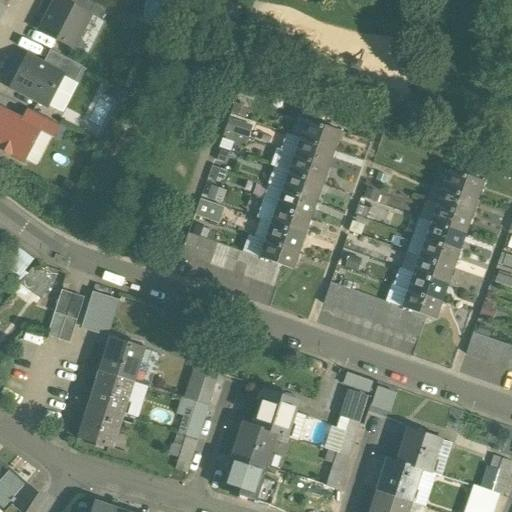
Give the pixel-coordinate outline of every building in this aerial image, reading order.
[(68,4),(59,0),(56,0),(40,32),(72,49),(89,15),(68,4)] [(105,10),(86,0),(69,0),(68,4),(89,15),(100,20),(105,10)] [(82,68),(50,51),(42,66),(62,76),(62,77),(74,83),(82,68)] [(42,66),(26,58),(11,87),(47,106),(62,77),(62,76),(42,66)] [(59,126),(27,109),(21,122),(39,131),(38,132),(52,139),(59,126)] [(21,122),(0,110),(0,151),(11,157),(12,154),(24,160),(38,132),(39,131),(21,122)] [(340,134),(307,122),(301,139),(334,150),(340,134)] [(334,150),(301,139),(295,156),(328,167),(334,150)] [(295,156),(278,150),(272,167),(289,173),(295,156)] [(328,167),(295,156),(289,173),(322,184),(328,167)] [(482,183),(449,171),(443,189),(476,200),(482,183)] [(322,184),(289,173),(283,190),(316,201),(322,184)] [(476,200),(443,189),(437,206),(470,217),(476,200)] [(316,201),(283,190),(277,207),(310,219),(316,201)] [(470,217),(437,206),(431,223),(464,234),(470,217)] [(310,219),(277,207),(271,224),(304,236),(310,219)] [(464,234),(431,223),(425,240),(458,251),(464,234)] [(304,236),(271,224),(265,241),(298,253),(304,236)] [(188,234),(180,255),(191,259),(198,238),(188,234)] [(198,238),(191,259),(201,262),(208,241),(198,238)] [(458,251),(425,240),(419,257),(452,268),(458,251)] [(208,241),(201,262),(211,266),(219,245),(208,241)] [(298,253),(265,241),(259,259),(270,262),(280,266),(292,270),(298,253)] [(10,251),(0,243),(0,257),(3,260),(10,251)] [(219,245),(211,266),(221,269),(229,248),(219,245)] [(229,248),(221,269),(231,273),(239,252),(229,248)] [(23,261),(10,251),(3,260),(16,270),(23,261)] [(249,255),(239,252),(231,273),(242,276),(249,255)] [(419,257),(407,252),(401,269),(413,274),(419,257)] [(259,259),(249,255),(242,276),(251,280),(259,259)] [(452,268),(419,257),(413,274),(446,285),(452,268)] [(270,262),(259,259),(251,280),(262,284),(270,262)] [(16,270),(10,277),(20,284),(25,277),(32,268),(23,261),(16,270)] [(280,266),(270,262),(262,284),(273,287),(280,266)] [(45,278),(32,268),(25,277),(38,287),(45,278)] [(413,274),(401,269),(395,286),(407,291),(413,274)] [(446,285),(413,274),(407,291),(440,302),(446,285)] [(38,287),(25,277),(20,284),(40,299),(52,283),(45,278),(38,287)] [(341,287),(330,283),(322,305),(333,308),(341,287)] [(351,291),(341,287),(333,308),(343,312),(351,291)] [(72,295),(61,291),(54,314),(65,318),(72,295)] [(361,294),(351,291),(343,312),(353,315),(361,294)] [(440,302),(407,291),(401,308),(412,312),(426,317),(434,320),(440,302)] [(361,294),(353,315),(364,319),(371,298),(361,294)] [(84,298),(72,295),(65,318),(76,322),(84,298)] [(115,302),(92,295),(82,328),(105,335),(115,302)] [(381,301),(371,298),(364,319),(374,322),(381,301)] [(391,305),(381,301),(374,322),(384,326),(391,305)] [(401,308),(391,305),(384,326),(394,330),(401,308)] [(412,312),(401,308),(394,330),(405,333),(412,312)] [(426,317),(412,312),(405,333),(418,338),(426,317)] [(65,318),(54,314),(47,337),(58,341),(65,318)] [(76,322),(65,318),(58,341),(69,344),(76,322)] [(483,337),(472,333),(464,354),(476,358),(483,337)] [(493,341),(483,337),(476,358),(486,362),(493,341)] [(144,349),(109,338),(109,339),(110,340),(99,372),(132,383),(143,350),(144,351),(144,349)] [(503,344),(493,341),(486,362),(496,365),(503,344)] [(199,367),(218,374),(226,350),(207,343),(199,367)] [(511,351),(511,347),(503,344),(496,365),(506,369),(511,351)] [(218,374),(199,367),(195,378),(203,381),(214,384),(218,374)] [(132,383),(99,372),(89,405),(122,415),(132,383)] [(214,384),(203,381),(196,403),(207,406),(214,384)] [(377,386),(372,407),(392,411),(396,390),(377,386)] [(340,417),(360,424),(368,397),(349,391),(340,417)] [(298,403),(263,392),(263,393),(264,393),(253,426),(276,434),(276,435),(285,438),(293,413),(296,404),(298,404),(298,403)] [(196,403),(188,400),(184,411),(193,414),(204,418),(207,406),(196,403)] [(122,415),(89,405),(78,438),(77,438),(77,439),(112,450),(113,449),(111,449),(122,415)] [(305,417),(293,413),(285,438),(297,442),(305,417)] [(204,418),(193,414),(185,436),(197,439),(204,418)] [(360,424),(340,417),(336,429),(344,431),(356,435),(360,424)] [(276,434),(253,426),(244,423),(233,456),(265,466),(276,435),(276,434)] [(441,440),(408,429),(397,462),(420,470),(430,474),(441,440)] [(356,435),(344,431),(336,453),(349,457),(356,435)] [(185,436),(177,433),(174,444),(182,447),(193,450),(197,439),(185,436)] [(193,450),(182,447),(175,469),(186,472),(193,450)] [(336,453),(329,451),(325,461),(333,464),(345,468),(349,457),(336,453)] [(265,466),(233,456),(222,489),(221,488),(220,489),(255,501),(255,500),(254,499),(265,466)] [(511,469),(511,463),(493,457),(490,468),(498,471),(510,475),(511,469)] [(420,470),(397,462),(388,459),(378,492),(409,503),(420,470)] [(345,468),(333,464),(326,486),(330,488),(338,490),(345,468)] [(7,468),(0,475),(0,507),(4,511),(27,485),(26,484),(25,485),(7,468)] [(510,475),(498,471),(491,493),(499,496),(503,497),(510,475)] [(326,486),(311,482),(307,492),(315,495),(326,499),(330,488),(326,486)] [(491,493),(472,487),(464,511),(493,511),(499,496),(491,493)] [(406,511),(409,503),(378,492),(371,511),(406,511)] [(321,511),(326,499),(315,495),(308,511),(321,511)] [(118,511),(119,511),(94,504),(94,503),(93,502),(90,511),(118,511)]
